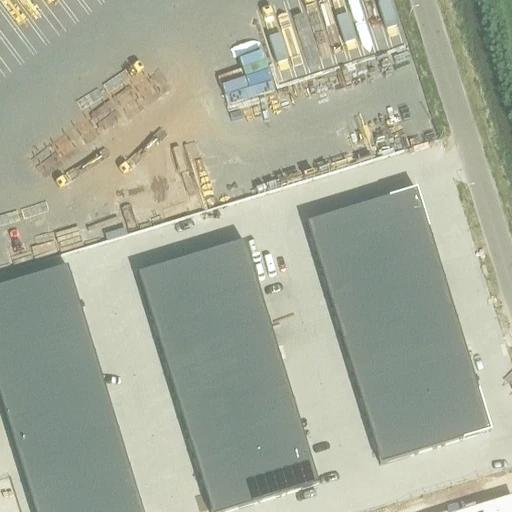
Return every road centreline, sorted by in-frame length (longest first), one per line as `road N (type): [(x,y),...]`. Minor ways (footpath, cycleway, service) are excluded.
road 1 (unclassified): [(511,278),(425,0)]
road 2 (track): [(511,137),(469,0)]
